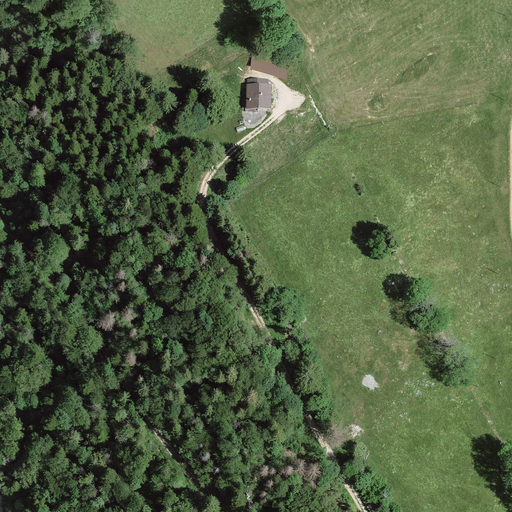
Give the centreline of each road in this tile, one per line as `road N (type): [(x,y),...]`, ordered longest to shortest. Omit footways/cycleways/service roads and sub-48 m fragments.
road 1 (track): [(287,106),(207,177),(205,213),(364,511)]
road 2 (track): [(0,213),(165,444),(233,511)]
